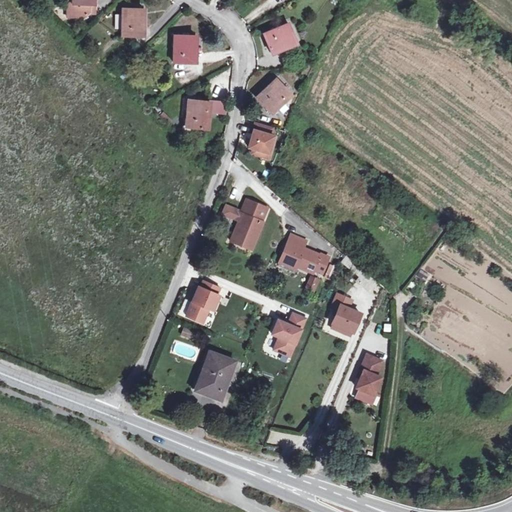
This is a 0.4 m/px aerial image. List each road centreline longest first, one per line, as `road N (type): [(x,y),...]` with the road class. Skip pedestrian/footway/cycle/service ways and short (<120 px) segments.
road 1 (residential): [(116,418),(223,159),(234,109),(239,44),(233,31),(186,0)]
road 2 (secondary): [(116,418),(328,511)]
road 3 (secondary): [(307,487),(116,418)]
road 4 (track): [(317,475),(377,470),(386,456),(400,334)]
road 5 (secondary): [(0,371),(116,418)]
